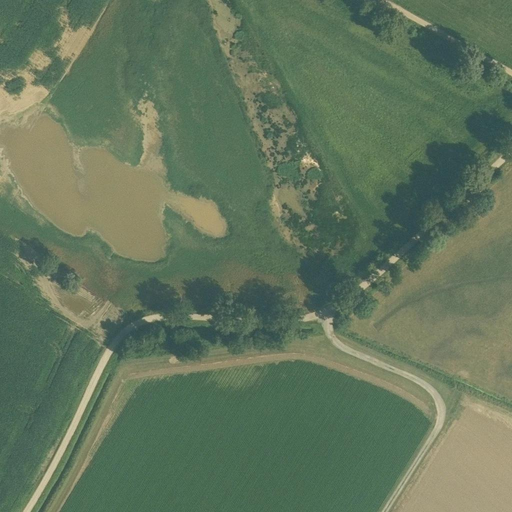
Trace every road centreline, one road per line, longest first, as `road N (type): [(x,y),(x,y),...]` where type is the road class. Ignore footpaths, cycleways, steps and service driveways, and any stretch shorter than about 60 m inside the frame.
road 1 (track): [(29,511),(111,353),(154,314),(293,315),(352,291),(511,150)]
road 2 (residential): [(511,70),(385,0)]
